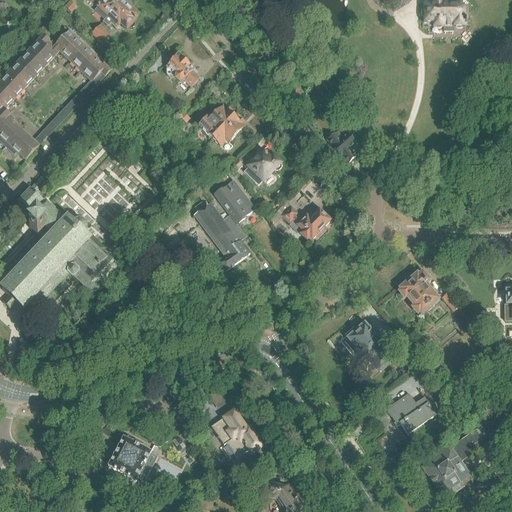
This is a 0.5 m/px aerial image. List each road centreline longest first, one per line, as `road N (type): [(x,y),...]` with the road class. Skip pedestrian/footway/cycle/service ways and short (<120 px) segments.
road 1 (residential): [(192,1),(377,219)]
road 2 (residential): [(0,203),(192,1)]
road 3 (residential): [(377,219),(374,167),(347,97),(320,57),(259,0)]
road 4 (tertiary): [(257,351),(66,391),(13,392)]
road 5 (tertiary): [(379,511),(274,361),(257,351)]
road 6 (residential): [(257,351),(384,235)]
road 7 (residential): [(384,235),(511,243)]
